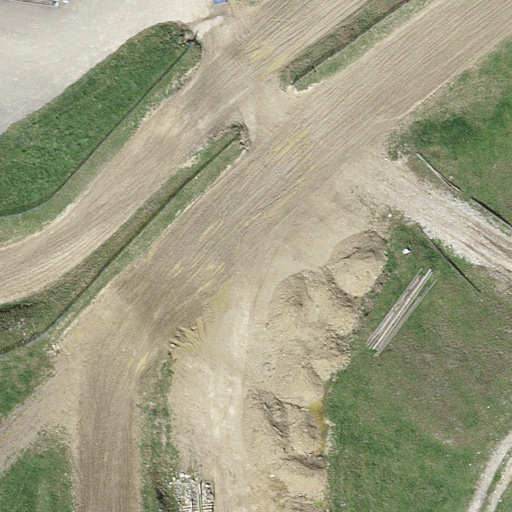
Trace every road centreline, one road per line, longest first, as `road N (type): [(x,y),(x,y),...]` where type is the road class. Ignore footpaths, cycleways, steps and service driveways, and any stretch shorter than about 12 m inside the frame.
road 1 (track): [(185,0),(314,139),(395,200),(511,266)]
road 2 (track): [(182,274),(226,394),(240,511)]
road 3 (track): [(0,90),(71,51),(129,0)]
road 4 (track): [(111,373),(0,459)]
